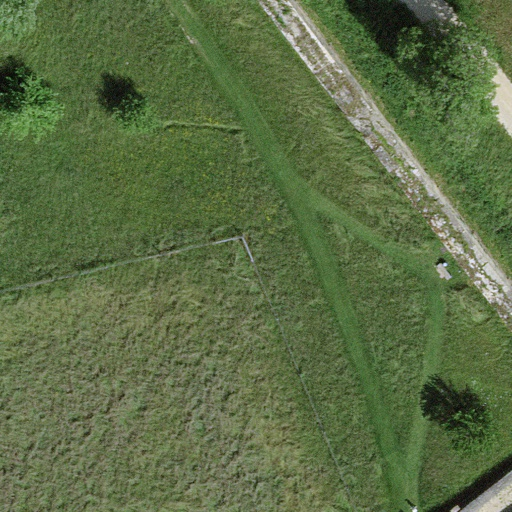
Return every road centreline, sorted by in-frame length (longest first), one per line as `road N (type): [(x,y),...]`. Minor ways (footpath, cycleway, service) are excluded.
road 1 (track): [(163,0),(298,197),(403,511)]
road 2 (track): [(511,118),(417,0)]
